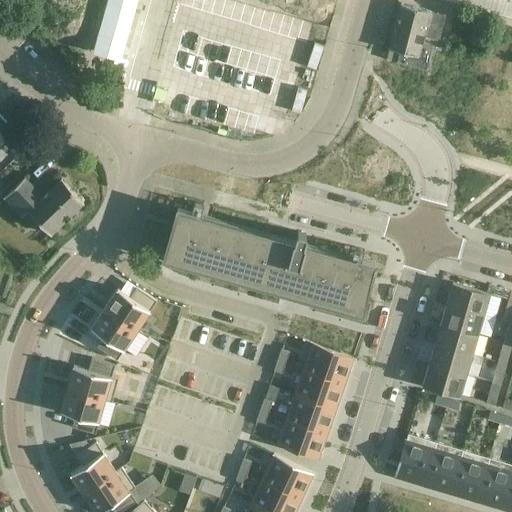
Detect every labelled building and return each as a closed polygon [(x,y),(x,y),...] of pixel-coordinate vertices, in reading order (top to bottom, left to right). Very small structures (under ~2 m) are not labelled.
[(401,3),(387,58),(432,70),(446,15),(401,3)] [(0,147),(12,136),(1,124),(6,120),(0,113),(0,147)] [(43,196),(24,177),(4,196),(22,215),(28,210),(50,233),(84,201),(61,178),(43,196)] [(178,208),(174,222),(165,255),(280,288),(279,291),(291,294),(292,291),(361,310),(374,262),(303,243),(306,233),(298,231),(295,240),(178,208)] [(452,281),(447,301),(484,312),(490,292),(452,281)] [(116,290),(105,307),(137,329),(148,312),(157,299),(147,292),(137,285),(137,286),(130,295),(118,287),(116,290)] [(510,291),(503,318),(510,320),(511,320),(511,291),(510,291)] [(484,312),(447,301),(441,321),(478,332),(484,312)] [(105,307),(91,327),(104,335),(97,345),(117,358),(137,329),(105,307)] [(478,332),(441,321),(435,342),(472,353),(478,332)] [(511,343),(511,341),(504,339),(498,360),(506,363),(511,343)] [(312,342),(303,367),(340,380),(345,382),(349,371),(352,361),(354,356),(353,355),(312,341),(312,342)] [(472,353),(435,342),(429,361),(467,372),(472,353)] [(282,348),(278,358),(286,361),(290,351),(282,348)] [(74,364),(67,387),(112,400),(119,377),(112,375),(115,363),(92,357),(88,368),(74,364)] [(278,358),(274,369),(282,372),(286,361),(278,358)] [(506,363),(498,360),(492,380),(501,382),(506,363)] [(467,372),(429,361),(423,383),(460,394),(467,372)] [(303,367),(295,392),(333,406),(336,407),(345,382),(340,380),(303,367)] [(501,382),(492,380),(486,401),(494,404),(501,382)] [(67,387),(61,410),(75,414),(72,426),(95,432),(105,399),(112,401),(112,400),(67,387)] [(295,392),(286,417),(327,431),(327,432),(336,407),(333,406),(295,392)] [(435,402),(446,405),(448,398),(437,394),(435,402)] [(264,398),(260,408),(269,411),(272,401),(264,398)] [(448,398),(446,405),(458,409),(460,401),(448,398)] [(511,400),(505,398),(502,406),(511,409),(511,400)] [(260,408),(257,419),(265,422),(269,411),(260,408)] [(488,418),(499,421),(502,413),(490,410),(488,418)] [(511,416),(502,413),(499,421),(511,425),(511,421),(511,416)] [(286,417),(277,443),(318,458),(320,453),(324,443),(327,432),(327,431),(286,417)] [(423,483),(436,440),(408,432),(408,433),(406,439),(396,475),(423,483)] [(83,464),(71,472),(84,492),(123,466),(122,465),(116,469),(96,440),(77,454),(83,464)] [(423,483),(449,491),(462,448),(436,440),(423,483)] [(489,456),(462,448),(449,491),(476,499),(489,456)] [(274,453),(262,477),(298,494),(302,496),(307,486),(311,476),(314,471),(274,453)] [(511,476),(511,463),(489,456),(476,499),(503,507),(511,476)] [(244,457),(240,468),(248,471),(252,460),(244,457)] [(123,466),(84,492),(97,511),(110,503),(115,511),(118,511),(137,500),(130,490),(136,486),(123,466)] [(240,468),(236,479),(244,481),(248,471),(240,468)] [(511,476),(503,507),(511,509),(511,476)] [(262,477),(251,501),(273,511),(294,511),(302,496),(298,494),(262,477)] [(157,511),(145,498),(129,511),(157,511)] [(273,511),(251,501),(245,511),(273,511)]
